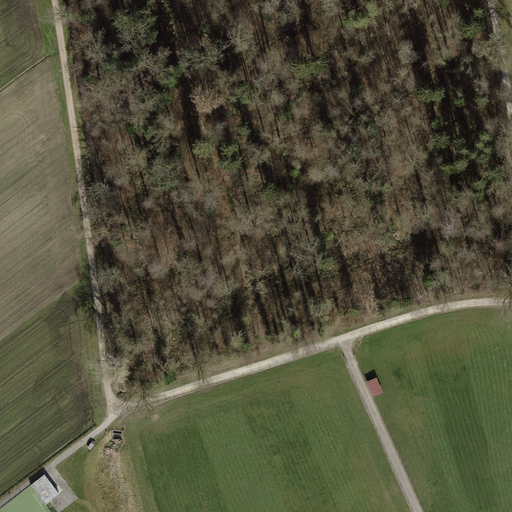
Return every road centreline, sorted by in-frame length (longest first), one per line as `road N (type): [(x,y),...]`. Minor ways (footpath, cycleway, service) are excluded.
road 1 (track): [(0,503),(120,411),(343,336),(450,306),(511,301)]
road 2 (track): [(56,0),(96,313),(120,411)]
road 3 (track): [(343,336),(421,511)]
road 4 (track): [(488,0),(511,123)]
